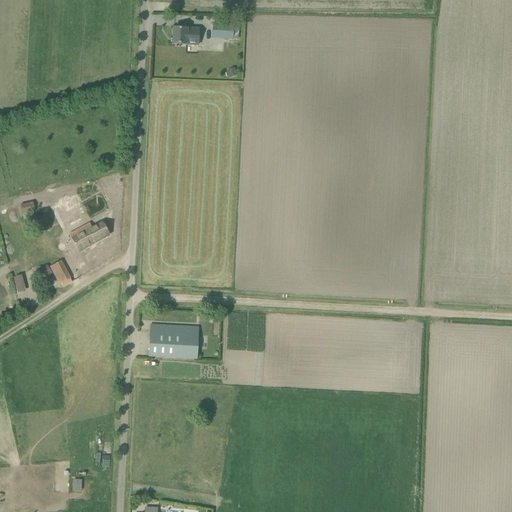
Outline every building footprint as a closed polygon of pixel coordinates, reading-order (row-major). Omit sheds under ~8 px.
[(212,39),(233,40),(234,25),(212,24),(212,39)] [(179,27),(179,29),(173,28),(172,44),(195,46),(196,29),(185,29),(185,27),(179,27)] [(35,211),(33,202),(20,206),(22,214),(35,211)] [(89,245),(89,246),(109,235),(102,223),(92,228),(89,224),(70,234),(79,252),(85,248),(85,247),(89,245)] [(60,261),(49,267),(58,285),(69,279),(60,261)] [(43,279),(52,274),(46,265),(38,270),(43,279)] [(13,276),(15,293),(24,292),(22,275),(13,276)] [(198,335),(150,333),(149,357),(197,359),(198,335)] [(80,492),(80,480),(72,480),(71,492),(80,492)]
